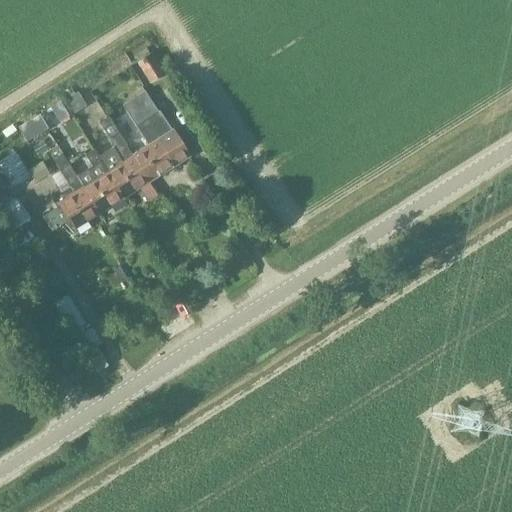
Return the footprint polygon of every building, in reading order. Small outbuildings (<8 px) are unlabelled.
[(149,56),(137,64),(152,87),(163,79),(149,56)] [(187,157),(158,111),(145,91),(122,105),(148,146),(132,156),(131,157),(148,182),(187,157)] [(131,157),(132,156),(107,117),(98,123),(113,147),(98,157),(124,198),(148,182),(131,157)] [(124,198),(98,157),(97,157),(93,150),(84,156),(91,167),(76,176),(99,213),(124,198)] [(0,171),(8,185),(27,173),(15,152),(0,161),(0,171)] [(76,176),(68,165),(62,154),(53,160),(61,173),(53,179),(65,199),(57,203),(73,229),(99,213),(76,176)] [(0,200),(0,215),(8,228),(27,216),(13,193),(0,200)] [(45,223),(50,232),(66,222),(60,213),(45,223)] [(66,357),(71,354),(66,348),(62,351),(66,357)]
